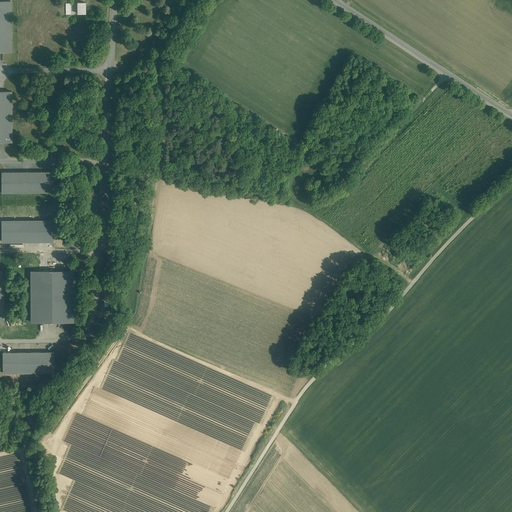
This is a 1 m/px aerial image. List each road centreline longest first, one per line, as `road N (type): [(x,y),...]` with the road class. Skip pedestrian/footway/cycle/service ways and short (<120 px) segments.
road 1 (unclassified): [(511,181),(307,383),(225,511)]
road 2 (track): [(447,75),(320,205),(293,195),(289,180),(305,160)]
road 3 (unclassified): [(511,118),(335,0)]
road 4 (track): [(294,402),(125,328)]
